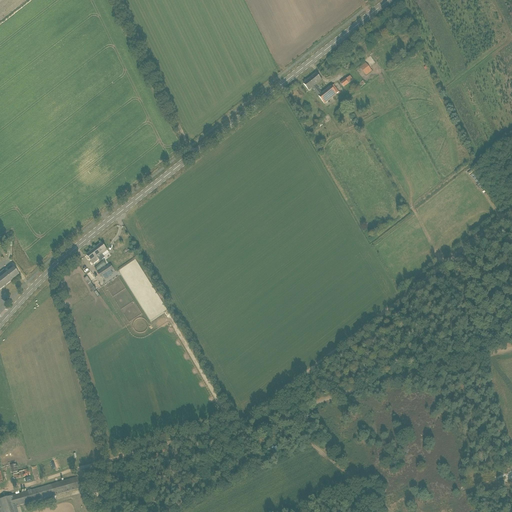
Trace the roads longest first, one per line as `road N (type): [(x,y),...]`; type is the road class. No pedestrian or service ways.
road 1 (secondary): [(0,324),(86,238),(388,0)]
road 2 (track): [(511,210),(248,420)]
road 3 (track): [(511,348),(248,420)]
road 4 (track): [(248,420),(35,480)]
road 5 (track): [(117,0),(193,153)]
road 6 (track): [(280,411),(389,511)]
